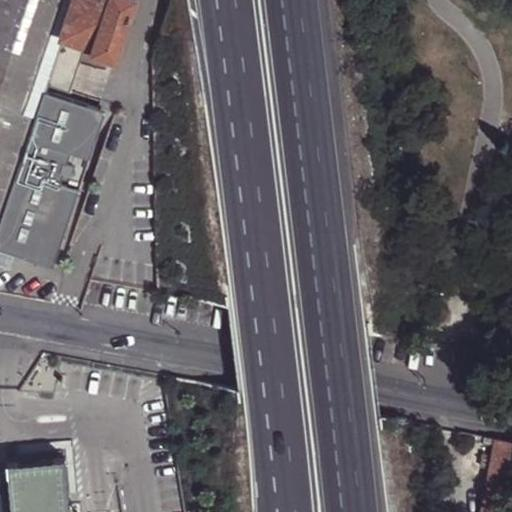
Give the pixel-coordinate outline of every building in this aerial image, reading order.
[(74,0),(0,0),(0,217),(44,89),(46,83),(60,40),(62,36),(74,0)] [(74,0),(62,36),(95,47),(93,52),(115,59),(134,0),(74,0)] [(60,40),(46,83),(69,90),(84,49),(60,40)] [(101,108),(44,89),(0,217),(0,246),(27,256),(49,252),(101,108)] [(494,445),(495,438),(484,436),(483,443),(494,445)] [(504,511),(511,473),(511,441),(495,438),(494,445),(493,456),(490,469),(481,511),(504,511)] [(490,469),(493,456),(484,455),(482,468),(490,469)] [(42,461),(8,464),(12,511),(68,511),(64,459),(42,461)]
